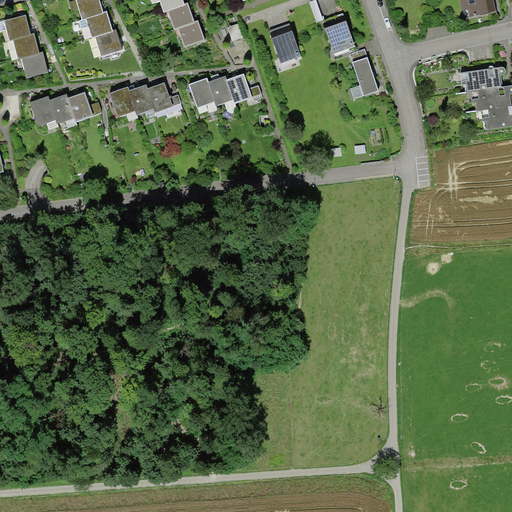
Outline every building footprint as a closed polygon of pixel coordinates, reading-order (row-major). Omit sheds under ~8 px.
[(102,0),(76,0),(84,22),(87,21),(94,41),(95,40),(102,60),(127,52),(120,30),(115,31),(109,12),(106,13),(102,0)] [(161,0),(166,13),(171,13),(178,31),(181,29),(188,47),(207,40),(200,22),(198,22),(191,3),(188,5),(186,0),(161,0)] [(494,0),(461,0),(466,22),(498,15),(494,0)] [(342,14),(323,21),(334,54),(354,47),(342,14)] [(28,15),(7,21),(12,40),(15,40),(20,60),(25,59),(29,76),(51,70),(46,51),(42,52),(37,34),(33,35),(28,15)] [(289,23),(270,31),(282,63),(297,57),(295,52),(300,50),(289,23)] [(238,24),(228,28),(233,41),(243,37),(238,24)] [(367,49),(350,55),(362,86),(352,90),(356,101),(382,92),(367,49)] [(503,69),(467,75),(469,92),(476,91),(480,113),(484,112),(487,131),(511,126),(511,87),(506,89),(503,69)] [(210,78),(191,86),(199,109),(218,102),(219,105),(236,99),(237,103),(261,94),(258,85),(251,87),(246,74),(229,80),(228,76),(211,82),(210,78)] [(131,88),(113,95),(121,117),(138,110),(140,114),(155,108),(157,114),(184,104),(180,93),(172,96),(167,84),(150,91),(149,86),(133,92),(131,88)] [(49,98),(32,104),(40,128),(56,122),(58,126),(75,120),(77,125),(104,115),(100,104),(92,106),(88,93),(69,99),(68,94),(50,101),(49,98)]
